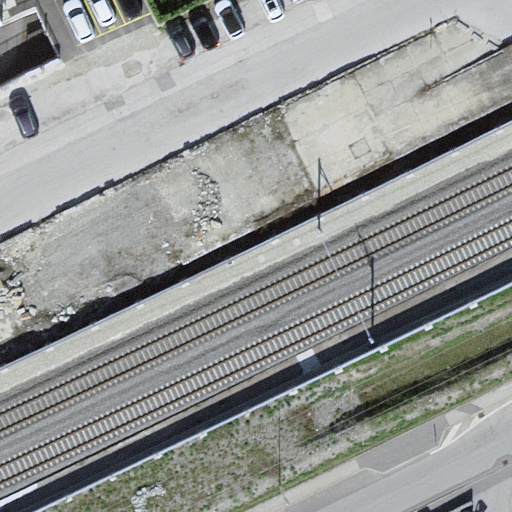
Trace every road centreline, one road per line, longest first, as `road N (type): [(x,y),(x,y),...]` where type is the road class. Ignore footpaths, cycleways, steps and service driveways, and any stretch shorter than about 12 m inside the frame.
road 1 (residential): [(0,210),(418,0)]
road 2 (residential): [(511,432),(351,511)]
